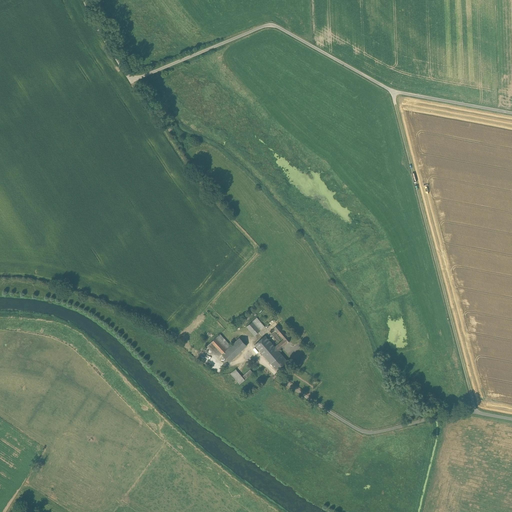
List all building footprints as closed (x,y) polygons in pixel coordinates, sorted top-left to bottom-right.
[(257,318),(246,327),(254,336),(265,327),(257,318)] [(283,339),(275,347),(278,351),(280,353),(282,351),(280,349),(291,340),(278,325),(274,328),(283,339)] [(231,346),(220,334),(208,345),(219,356),(222,354),(229,362),(247,346),(239,338),(231,346)] [(275,347),(265,336),(254,345),(268,360),(278,351),(275,347)] [(278,351),(268,360),(277,371),(288,362),(280,353),(278,351)] [(245,374),(242,377),(235,369),(231,373),(240,384),(248,377),(245,374)]
